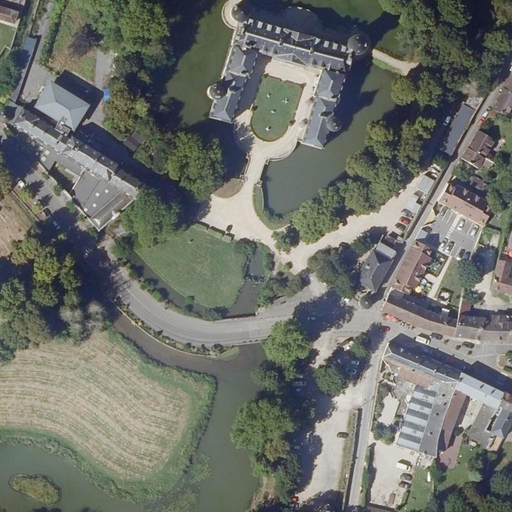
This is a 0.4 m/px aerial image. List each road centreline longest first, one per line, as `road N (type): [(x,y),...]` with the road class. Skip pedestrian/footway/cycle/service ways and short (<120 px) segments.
road 1 (secondary): [(0,138),(64,219),(167,320),(217,331),(335,317),(372,323)]
road 2 (residential): [(511,59),(385,284),(372,323)]
road 3 (unclassified): [(349,511),(380,326)]
